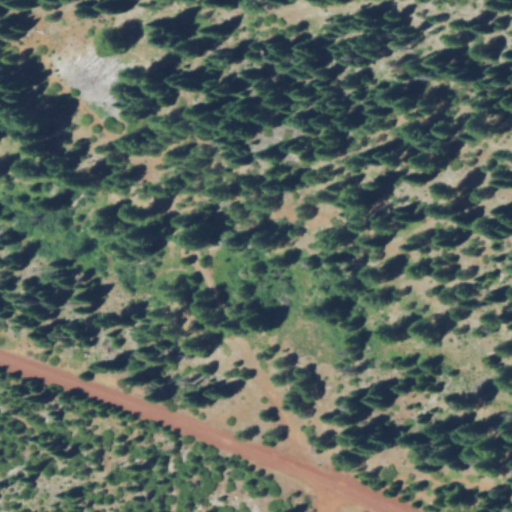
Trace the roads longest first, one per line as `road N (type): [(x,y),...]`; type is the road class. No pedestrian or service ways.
road 1 (track): [(317,511),(317,478),(218,316),(158,197),(0,12)]
road 2 (track): [(395,511),(0,358)]
